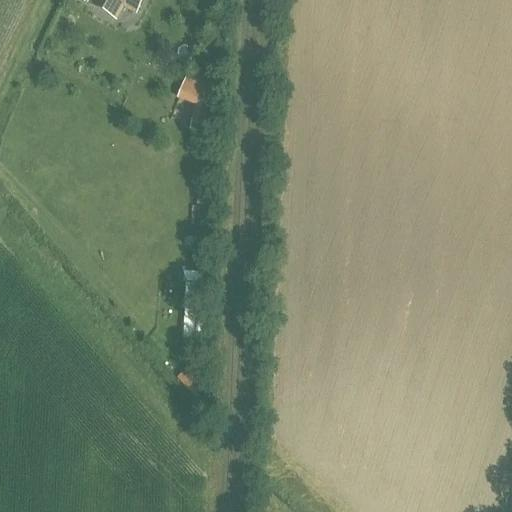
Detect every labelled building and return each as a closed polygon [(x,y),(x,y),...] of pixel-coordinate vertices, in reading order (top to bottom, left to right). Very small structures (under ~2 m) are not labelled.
[(101,0),(96,8),(116,19),(124,5),(137,12),(143,0),(101,0)] [(180,100),(198,107),(193,132),(209,143),(219,96),(187,83),(180,100)] [(208,333),(212,285),(203,285),(199,332),(208,333)] [(186,306),(200,307),(200,291),(187,290),(186,306)] [(198,330),(199,308),(190,308),(190,330),(198,330)] [(189,370),(180,379),(199,400),(209,391),(189,370)]
